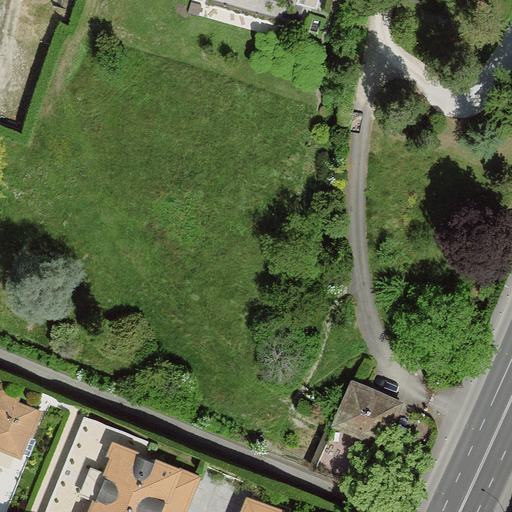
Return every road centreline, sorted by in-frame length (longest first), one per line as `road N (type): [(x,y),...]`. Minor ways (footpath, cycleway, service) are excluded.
road 1 (residential): [(0,355),(391,511)]
road 2 (primary): [(511,399),(460,511)]
